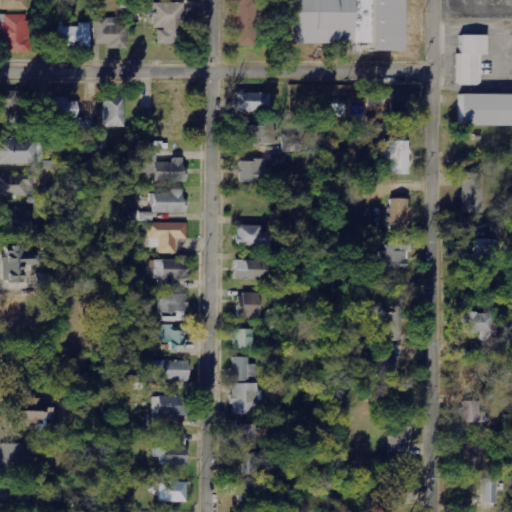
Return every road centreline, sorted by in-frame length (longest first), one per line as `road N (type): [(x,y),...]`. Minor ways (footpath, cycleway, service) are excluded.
road 1 (residential): [(212,511),(217,0)]
road 2 (residential): [(431,511),(434,0)]
road 3 (residential): [(434,72),(0,72)]
